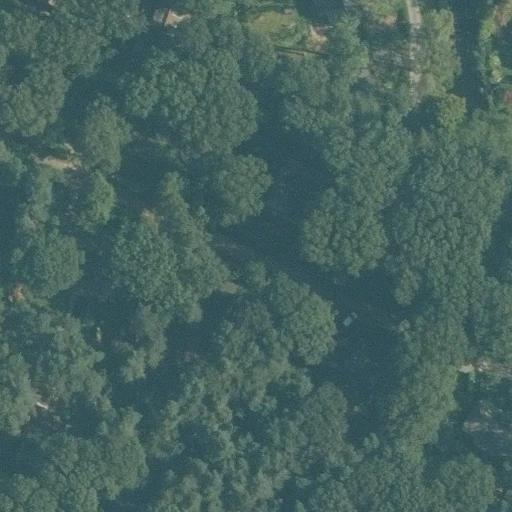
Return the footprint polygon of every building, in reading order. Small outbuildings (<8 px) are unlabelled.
[(38,0),(65,12),(70,0),(38,0)] [(153,14),(144,41),(176,52),(182,33),(189,13),(150,0),(147,0),(144,11),(153,14)] [(327,0),(332,14),(329,15),(333,28),(361,19),(355,0),(351,1),(350,0),(327,0)] [(493,23),(495,38),(509,36),(508,21),(493,23)] [(100,46),(94,61),(109,66),(114,52),(100,46)] [(346,73),(360,122),(379,117),(365,67),(346,73)] [(339,144),(332,169),(347,173),(354,148),(339,144)] [(288,166),(279,186),(300,195),(290,217),(311,226),(329,185),(288,166)] [(14,206),(26,208),(29,186),(17,185),(14,206)] [(377,221),(386,225),(390,216),(399,220),(410,192),(401,189),(397,198),(388,194),(377,221)] [(501,243),(511,244),(511,213),(495,211),(494,224),(503,225),(501,243)] [(112,286),(117,260),(123,261),(125,249),(78,240),(74,257),(84,259),(80,279),(112,286)] [(54,279),(62,269),(53,261),(45,271),(54,279)] [(213,306),(253,324),(263,302),(223,284),(213,306)] [(468,320),(464,329),(476,334),(479,325),(468,320)] [(36,322),(33,331),(52,337),(54,327),(36,322)] [(102,331),(92,332),(92,345),(102,344),(102,331)] [(364,368),(358,376),(367,382),(370,378),(378,384),(371,393),(380,399),(390,385),(397,375),(389,369),(393,363),(375,351),(368,346),(359,358),(367,363),(364,368)] [(466,432),(510,463),(511,459),(511,428),(483,408),(466,432)] [(24,447),(56,457),(62,438),(64,430),(40,422),(43,414),(35,412),(30,428),(24,447)] [(169,473),(182,478),(189,459),(175,454),(169,473)] [(460,492),(470,505),(486,493),(476,479),(460,492)]
